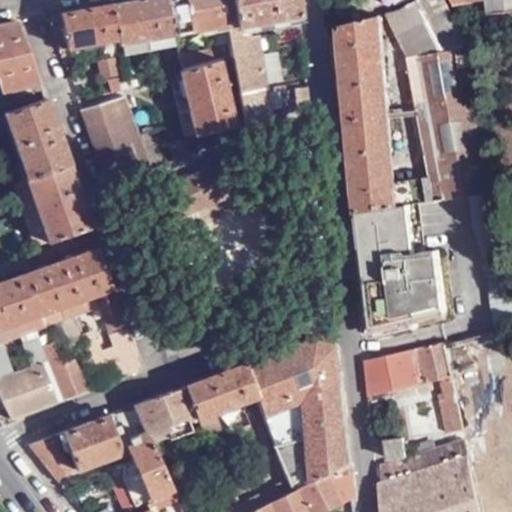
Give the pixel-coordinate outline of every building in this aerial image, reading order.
[(166,0),(136,0),(108,5),(114,41),(116,46),(173,36),(166,0)] [(220,0),(166,0),(173,36),(225,26),(220,0)] [(220,0),(225,26),(226,29),(244,26),(298,16),(296,0),(220,0)] [(356,191),(358,211),(411,204),(466,195),(488,192),(470,67),(476,65),(479,59),(478,54),(475,52),(468,50),(467,44),(463,44),(470,37),(447,0),(413,0),(400,9),(387,12),(419,52),(430,177),(395,182),(381,13),(340,22),(356,191)] [(511,0),(488,0),(489,9),(511,7),(511,0)] [(114,41),(108,5),(51,16),(47,19),(58,52),(114,41)] [(0,91),(38,84),(16,22),(0,24),(0,91)] [(226,29),(229,46),(232,58),(245,132),(270,122),(255,37),(246,38),(244,26),(226,29)] [(229,46),(177,57),(180,73),(218,62),(232,58),(229,46)] [(218,62),(180,73),(177,73),(194,138),(235,127),(218,62)] [(165,77),(183,140),(194,138),(177,73),(165,77)] [(98,83),(101,96),(124,89),(122,80),(117,82),(115,78),(98,83)] [(132,78),(122,80),(124,89),(134,85),(132,78)] [(309,105),(307,90),(295,92),(297,110),(309,105)] [(0,104),(32,99),(31,93),(0,100),(0,104)] [(124,98),(80,111),(104,180),(118,187),(151,173),(124,98)] [(68,164),(44,99),(3,113),(25,179),(26,179),(68,164)] [(25,179),(3,113),(0,114),(0,139),(16,183),(25,179)] [(215,145),(228,139),(226,135),(214,139),(215,145)] [(169,146),(175,162),(188,157),(183,140),(169,146)] [(197,153),(210,147),(209,140),(195,143),(197,153)] [(240,192),(228,162),(156,191),(168,222),(240,192)] [(91,226),(68,164),(26,179),(45,233),(34,237),(36,245),(91,226)] [(488,280),(494,331),(502,329),(511,326),(511,272),(499,222),(496,191),(488,192),(466,195),(471,231),(488,280)] [(411,204),(358,211),(373,328),(447,309),(439,247),(416,251),(411,204)] [(24,263),(95,238),(92,232),(22,257),(24,263)] [(107,336),(128,329),(101,254),(98,248),(28,272),(43,313),(58,307),(62,322),(98,309),(107,336)] [(6,273),(25,266),(24,263),(22,257),(0,265),(0,272),(5,271),(6,273)] [(0,328),(40,314),(43,313),(28,272),(0,282),(0,328)] [(0,344),(45,329),(40,314),(0,328),(0,344)] [(111,347),(132,339),(128,329),(107,336),(111,347)] [(494,331),(447,340),(453,371),(508,358),(502,329),(494,331)] [(300,488),(347,465),(334,350),(313,336),(244,362),(256,396),(277,453),(291,492),(300,488)] [(90,354),(106,384),(141,371),(142,367),(132,339),(111,347),(90,354)] [(366,358),(369,395),(445,377),(453,375),(453,371),(447,340),(366,358)] [(60,401),(74,396),(62,363),(54,342),(39,348),(60,401)] [(74,396),(87,391),(74,359),(62,363),(74,396)] [(256,396),(244,362),(183,386),(194,415),(196,419),(198,419),(213,412),(256,396)] [(9,419),(56,402),(40,363),(0,378),(0,401),(2,407),(9,419)] [(453,375),(445,377),(447,394),(456,392),(453,375)] [(194,415),(183,386),(156,397),(131,406),(144,438),(146,438),(173,427),(175,432),(189,427),(185,418),(194,415)] [(443,401),(449,444),(464,439),(456,392),(447,394),(448,400),(443,401)] [(144,438),(131,406),(52,436),(57,449),(65,446),(74,469),(121,451),(121,449),(131,445),(129,441),(138,436),(140,440),(144,438)] [(220,430),(213,412),(198,419),(205,436),(220,430)] [(373,423),(375,443),(388,441),(399,440),(397,421),(373,423)] [(57,449),(52,436),(29,445),(54,480),(67,472),(57,449)] [(137,458),(153,495),(155,494),(169,489),(155,457),(146,438),(144,438),(140,440),(138,436),(129,441),(131,445),(137,458)] [(379,484),(382,511),(480,511),(470,467),(464,439),(449,444),(408,458),(404,459),(382,466),(384,482),(379,484)] [(391,459),(404,459),(408,458),(406,439),(399,440),(388,441),(391,459)] [(268,503),(291,492),(277,453),(270,457),(280,482),(275,484),(278,490),(264,497),(268,503)] [(169,489),(172,487),(158,456),(155,457),(169,489)] [(130,461),(145,499),(153,495),(137,458),(130,461)] [(130,461),(123,463),(123,475),(110,480),(122,511),(135,507),(145,499),(130,461)] [(309,511),(321,511),(351,497),(349,479),(347,465),(300,488),(309,511)] [(309,511),(300,488),(291,492),(268,503),(262,506),(250,511),(309,511)] [(146,502),(149,510),(173,499),(169,489),(155,494),(153,495),(154,499),(146,502)] [(228,509),(229,511),(250,511),(262,506),(258,495),(228,509)] [(113,511),(109,502),(91,511),(113,511)]
